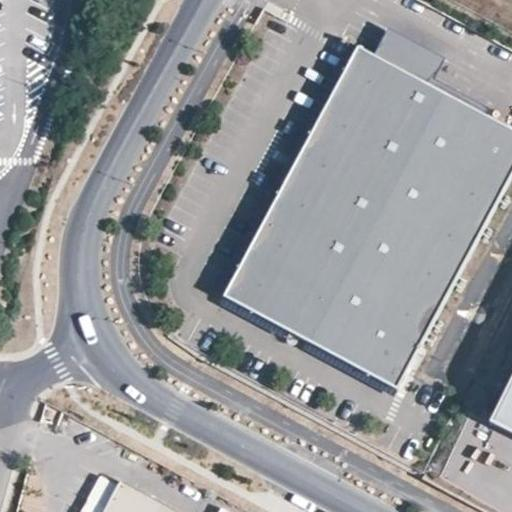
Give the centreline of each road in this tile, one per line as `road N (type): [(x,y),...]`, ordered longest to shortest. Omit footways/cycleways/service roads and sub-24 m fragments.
road 1 (residential): [(95,342),(76,283),(80,238),(206,0)]
road 2 (residential): [(361,511),(140,390),(95,342)]
road 3 (residential): [(0,448),(23,380),(95,342)]
